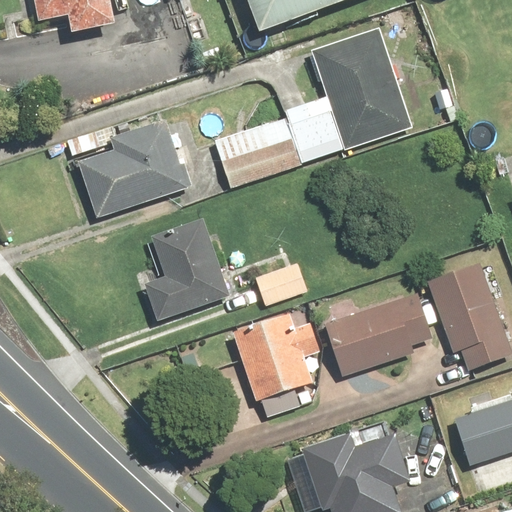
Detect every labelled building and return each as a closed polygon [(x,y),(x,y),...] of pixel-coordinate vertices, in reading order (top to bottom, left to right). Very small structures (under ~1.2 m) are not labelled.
[(39,0),(43,24),(75,17),(77,35),(121,23),(117,0),(39,0)] [(252,0),(266,36),(364,0),(252,0)] [(383,30),(314,53),(347,153),(417,131),(383,30)] [(289,121),(220,144),(235,189),(304,167),(289,121)] [(120,156),(83,168),(100,219),(195,189),(174,124),(116,142),(120,156)] [(170,281),(153,286),(165,323),(237,299),(212,224),(157,242),(170,281)] [(283,253),(253,265),(269,309),(312,293),(301,265),(289,269),(283,253)] [(511,343),(485,264),(432,282),(457,354),(466,351),(473,372),(511,358),(511,343)] [(422,298),(330,325),(345,375),(417,354),(415,348),(435,342),(422,298)] [(292,317),(228,339),(254,413),(321,389),(313,365),(324,362),(312,327),(297,332),(292,317)] [(511,406),(458,423),(472,468),(511,454),(511,406)] [(353,438),(309,450),(326,511),(405,511),(400,493),(419,488),(405,436),(356,449),(353,438)]
